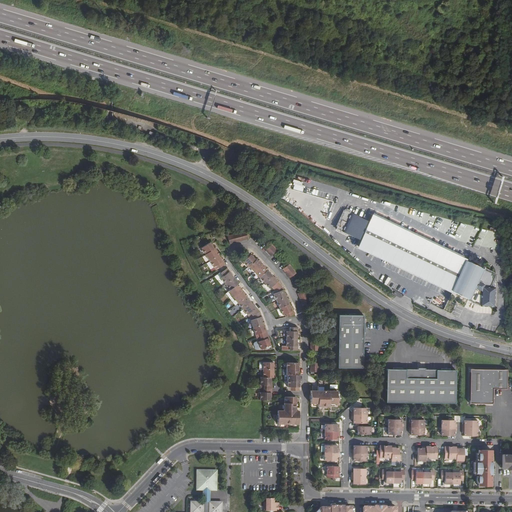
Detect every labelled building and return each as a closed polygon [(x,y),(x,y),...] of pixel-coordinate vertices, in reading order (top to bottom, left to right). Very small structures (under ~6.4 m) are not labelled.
[(303,192),(304,185),(295,183),(293,189),(303,192)] [(343,210),(334,227),(346,233),(362,241),(359,246),(469,298),(473,302),(477,304),(480,305),(485,306),(485,314),(500,313),(499,293),(495,294),(495,286),(496,286),(497,285),(497,284),(498,283),(498,282),(498,281),(498,280),(497,279),(497,278),(496,278),(496,277),(495,277),(494,277),(494,276),(493,276),(492,276),(492,277),(491,277),(490,277),(481,273),(483,269),(373,217),(371,222),(355,215),(343,210)] [(202,248),(206,254),(215,248),(212,244),(211,242),(202,248)] [(266,251),(269,254),(275,248),(272,246),(266,251)] [(215,248),(206,254),(210,260),(219,255),(220,254),(216,248),(215,248)] [(271,257),(278,251),(275,248),(269,254),(271,257)] [(249,267),(256,260),(248,252),(243,257),(245,260),(244,262),(249,267)] [(219,255),(210,260),(214,267),(216,265),(218,268),(219,268),(226,264),(224,261),(223,261),(219,255)] [(255,272),(263,264),(258,258),(256,260),(249,267),(255,272)] [(260,278),(268,271),(268,270),(263,264),(255,272),(260,278)] [(283,270),(286,273),(292,268),(290,265),(283,270)] [(228,268),(221,273),(224,276),(221,278),(224,282),(226,284),(234,278),(229,272),(230,271),(228,268)] [(265,284),(273,277),(268,271),(260,278),(265,284)] [(275,290),(282,286),(281,285),(273,277),(265,284),(270,289),(272,287),(275,290)] [(239,283),(234,278),(226,284),(230,290),(238,284),(239,283)] [(230,290),(229,291),(234,297),(243,290),(238,284),(230,290)] [(277,302),(287,298),(282,286),(275,290),(276,294),(274,295),(277,302)] [(243,290),(234,297),(238,303),(246,297),(247,296),(243,290)] [(442,305),(444,298),(440,296),(439,298),(434,296),(432,301),(442,305)] [(243,309),(251,303),(246,297),(238,303),(243,309)] [(284,306),(290,305),(287,298),(277,302),(279,307),(284,306)] [(252,316),(260,312),(256,308),(251,303),(243,309),(243,310),(247,314),(247,315),(250,313),(252,316)] [(290,305),(284,306),(280,308),(283,315),(286,313),(287,317),(294,314),(293,310),(292,311),(290,305)] [(363,315),(338,315),(337,368),(363,368),(363,359),(363,338),(363,315)] [(250,320),(253,327),(263,324),(264,323),(261,316),(256,319),(254,319),(250,320)] [(263,324),(253,327),(255,334),(258,333),(260,337),(268,334),(266,330),(265,331),(263,324)] [(287,331),(287,338),(297,339),(297,331),(298,331),(298,327),(290,327),(290,331),(287,331)] [(268,334),(260,337),(261,340),(258,341),(260,347),(261,348),(271,344),(269,341),(268,338),(269,337),(268,334)] [(282,350),(290,350),(298,350),(298,346),(297,346),(297,339),(287,338),(287,346),(282,346),(282,350)] [(409,369),(386,369),(386,402),(455,403),(456,370),(436,370),(426,370),(426,369),(419,369),(419,370),(409,369)] [(470,403),(478,403),(493,404),(493,389),(507,389),(507,370),(470,370),(470,403)] [(264,388),(272,388),(272,384),(271,384),(271,377),(263,377),(261,377),(261,384),(261,388),(264,388)] [(291,387),(291,390),(299,390),(299,380),(288,380),(288,387),(291,387)] [(264,400),(271,400),(271,392),(272,392),(272,388),(264,388),(264,392),(260,392),(260,400),(264,400)] [(318,390),(311,390),(310,403),(318,404),(318,407),(330,407),(329,404),(330,404),(337,404),(337,391),(323,391),(318,390)] [(277,424),(299,424),(299,411),(296,411),(296,403),(284,402),(283,402),(283,410),(277,410),(277,424)] [(353,412),(352,412),(351,415),(367,416),(367,408),(354,407),(353,412)] [(367,423),(367,416),(351,415),(351,420),(353,420),(353,423),(360,423),(363,423),(366,423),(367,423)] [(388,427),(403,427),(403,423),(401,423),(401,420),(388,419),(388,427)] [(411,423),(409,423),(409,427),(424,428),(424,420),(411,420),(411,423)] [(441,428),(456,428),(456,424),(454,424),(454,420),(441,420),(441,428)] [(462,428),(477,428),(477,420),(464,420),(464,424),(462,424),(462,428)] [(371,427),(355,427),(355,431),(357,431),(357,434),(366,435),(370,435),(371,427)] [(401,432),(403,432),(403,427),(388,427),(388,435),(397,435),(400,435),(401,435),(401,432)] [(424,428),(409,427),(409,431),(411,432),(411,436),(424,436),(424,428)] [(454,432),(456,432),(456,428),(441,428),(441,436),(454,436),(454,432)] [(339,432),(324,432),(324,440),(337,440),(337,436),(339,436),(339,432)] [(365,454),(366,446),(352,446),(352,449),(350,449),(350,453),(365,454)] [(391,458),(391,446),(379,446),(379,458),(391,458)] [(395,448),(395,446),(391,446),(391,458),(391,461),(399,461),(399,448),(395,448)] [(425,462),(425,459),(426,447),(422,447),(422,448),(418,448),(417,461),(425,462)] [(437,459),(437,447),(426,447),(425,459),(437,459)] [(455,459),(456,447),(444,447),(444,459),(455,459)] [(460,449),(460,447),(456,447),(455,459),(455,462),(464,462),(464,449),(460,449)] [(491,461),(491,450),(478,450),(478,454),(478,463),(474,463),(473,463),(473,474),(474,474),(478,474),(478,483),(478,486),(491,486),(491,474),(491,461)] [(339,453),(324,453),(324,461),(337,461),(337,457),(339,457),(339,453)] [(365,462),(365,454),(350,453),(350,457),(352,457),(352,461),(365,462)] [(511,453),(502,454),(502,469),(509,469),(509,471),(511,471),(511,453)] [(339,467),(327,467),(326,478),(339,478),(339,467)] [(350,472),(350,476),(365,476),(365,469),(352,468),(352,472),(350,472)] [(385,483),(393,483),(393,472),(386,472),(386,470),(382,470),(382,477),(386,477),(386,479),(385,483)] [(393,472),(393,483),(401,483),(401,480),(401,477),(404,477),(404,470),(400,470),(400,472),(393,472)] [(415,483),(422,484),(423,472),(416,472),(416,470),(412,470),(411,477),(415,478),(415,480),(415,483)] [(221,511),(222,502),(209,502),(209,499),(210,499),(210,494),(209,494),(209,492),(209,491),(216,491),(216,471),(195,472),(195,491),(202,491),(203,494),(202,494),(202,499),(203,499),(202,501),(189,501),(189,511),(221,511)] [(423,472),(422,484),(430,484),(430,480),(430,478),(434,477),(434,471),(430,471),(430,472),(423,472)] [(444,484),(452,484),(452,473),(445,473),(445,471),(441,471),(441,478),(444,478),(444,480),(444,484)] [(452,473),(452,484),(460,484),(460,481),(460,478),(464,478),(464,471),(460,471),(460,473),(452,473)] [(365,476),(350,476),(350,480),(352,480),(352,484),(365,484),(365,476)] [(273,503),(273,499),(265,499),(265,502),(264,502),(264,511),(276,511),(278,511),(278,505),(274,505),(274,503),(273,503)]
